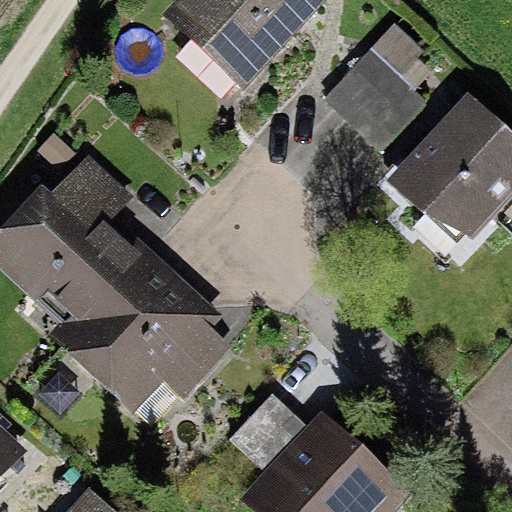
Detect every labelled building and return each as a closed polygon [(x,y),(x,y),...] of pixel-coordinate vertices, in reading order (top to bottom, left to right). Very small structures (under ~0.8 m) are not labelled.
[(192,0),(175,18),(199,41),(209,31),(249,68),(313,0),(192,0)] [(327,100),(353,125),(398,78),(372,54),(327,100)] [(423,102),(398,78),(353,125),(378,149),(423,102)] [(511,188),(511,149),(469,106),(395,179),(431,216),(443,204),(470,231),(511,188)] [(83,323),(137,263),(99,229),(127,198),(89,164),(7,255),(83,323)] [(137,263),(83,323),(68,340),(127,393),(120,402),(152,430),(220,354),(176,314),(184,305),(137,263)] [(292,417),(272,399),(232,443),(275,482),(259,500),(271,511),(368,511),(394,484),(327,424),(305,449),(282,428),(292,417)] [(0,474),(19,454),(0,436),(0,474)] [(104,511),(91,500),(79,511),(104,511)]
